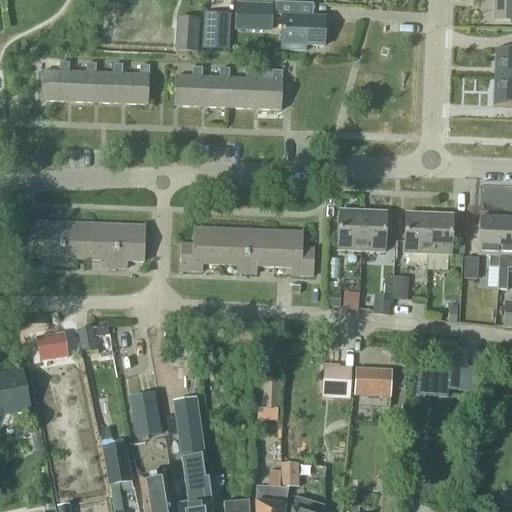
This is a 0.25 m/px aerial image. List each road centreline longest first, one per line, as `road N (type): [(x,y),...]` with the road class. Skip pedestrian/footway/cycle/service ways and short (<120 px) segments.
road 1 (residential): [(0,186),(430,170)]
road 2 (residential): [(430,170),(436,0)]
